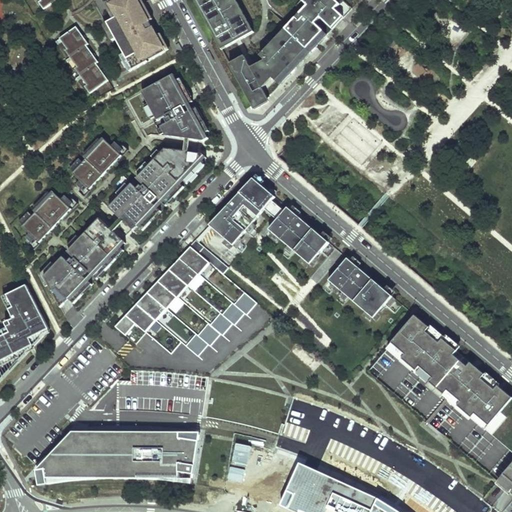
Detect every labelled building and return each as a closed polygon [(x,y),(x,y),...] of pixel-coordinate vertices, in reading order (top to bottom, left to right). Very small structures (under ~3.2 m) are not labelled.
[(40,0),(42,2),(40,3),(45,10),(58,0),(40,0)] [(111,0),(108,2),(117,18),(129,11),(127,7),(138,1),(137,0),(111,0)] [(201,0),(196,3),(207,22),(211,19),(214,26),(210,28),(215,36),(219,34),(227,48),(254,32),(236,0),(235,0),(232,2),(230,0),(201,0)] [(245,57),(230,65),(235,75),(240,72),(244,80),(240,83),(253,106),(260,107),(268,98),(260,83),(268,75),(280,86),(352,9),(342,0),(302,0),(297,7),(302,12),(260,57),(264,60),(265,61),(252,68),(245,57)] [(117,18),(107,23),(133,71),(167,53),(150,22),(147,23),(145,19),(148,18),(138,1),(127,7),(129,11),(117,18)] [(77,27),(61,39),(68,50),(66,51),(78,68),(76,69),(88,86),(86,87),(91,94),(110,81),(98,64),(100,63),(88,46),(90,45),(77,27)] [(219,34),(215,36),(222,50),(227,48),(219,34)] [(240,72),(235,75),(240,83),(244,80),(240,72)] [(260,83),(268,98),(280,86),(268,75),(260,83)] [(171,76),(142,93),(158,121),(155,123),(159,130),(162,128),(167,137),(204,141),(206,140),(203,135),(210,131),(197,108),(187,113),(184,107),(193,102),(181,79),(175,82),(171,76)] [(105,140),(73,174),(81,181),(77,185),(78,186),(82,182),(85,185),(84,185),(87,189),(88,188),(90,189),(122,156),(120,154),(121,153),(118,150),(117,151),(113,148),(117,144),(116,143),(112,147),(105,140)] [(117,144),(113,148),(117,151),(118,150),(121,153),(124,156),(129,150),(123,146),(121,148),(117,144)] [(165,149),(159,156),(163,160),(172,150),(165,149)] [(132,184),(109,208),(134,231),(138,226),(143,231),(162,212),(153,204),(158,199),(166,206),(185,187),(180,182),(182,180),(187,184),(206,165),(201,160),(205,156),(202,153),(172,150),(163,160),(159,156),(137,179),(135,177),(130,182),(132,184)] [(253,180),(209,227),(233,248),(265,211),(273,218),(280,209),(272,203),(275,199),(253,180)] [(82,182),(78,186),(82,189),(80,192),(85,197),(90,191),(87,189),(84,185),(85,185),(82,182)] [(55,193),(23,227),(31,234),(27,238),(28,239),(32,235),(35,238),(34,239),(37,242),(38,241),(40,243),(72,209),(70,207),(71,207),(68,203),(67,205),(63,201),(67,197),(66,196),(62,200),(55,193)] [(67,197),(63,201),(67,205),(68,203),(74,209),(79,204),(73,199),(71,201),(67,197)] [(284,213),(277,222),(269,231),(310,267),(329,244),(302,221),(287,209),(284,213)] [(280,209),(273,218),(277,222),(284,213),(280,209)] [(63,258),(45,277),(61,308),(69,299),(74,304),(93,285),(85,277),(89,272),(97,280),(125,251),(119,246),(124,241),(100,219),(68,252),(66,250),(61,256),(63,258)] [(32,235),(28,239),(32,243),(30,245),(35,250),(40,245),(37,242),(34,239),(35,238),(32,235)] [(228,269),(195,240),(190,246),(194,250),(210,264),(223,275),(228,269)] [(194,250),(190,246),(185,250),(190,254),(194,250)] [(210,264),(194,250),(190,254),(185,250),(180,257),(183,260),(200,275),(210,264)] [(363,272),(348,259),(329,281),(374,319),(393,297),(363,272)] [(176,262),(169,269),(172,272),(189,286),(190,287),(200,275),(183,260),(179,265),(176,262)] [(165,274),(159,281),(162,283),(179,298),(189,286),(172,272),(169,276),(165,274)] [(155,286),(149,293),(151,295),(167,309),(168,310),(179,298),(162,283),(158,288),(155,286)] [(24,327),(0,338),(0,370),(2,370),(0,366),(0,363),(34,346),(31,340),(50,330),(27,286),(4,298),(13,317),(17,315),(24,327)] [(258,304),(245,293),(235,305),(246,314),(248,315),(258,304)] [(145,297),(138,304),(157,321),(167,309),(151,295),(147,299),(145,297)] [(233,303),(223,315),(234,324),(236,326),(246,314),(235,305),(233,303)] [(123,321),(118,328),(137,344),(157,321),(138,304),(128,317),(130,318),(125,323),(123,321)] [(221,313),(211,325),(222,334),(223,336),(234,324),(223,315),(221,313)] [(13,326),(0,332),(0,338),(24,327),(17,315),(13,317),(14,319),(10,321),(13,326)] [(511,397),(478,369),(477,370),(474,367),(464,358),(465,357),(416,315),(389,347),(511,451),(511,465),(499,481),(511,492),(511,397)] [(209,324),(199,336),(209,345),(211,346),(222,334),(211,325),(209,324)] [(0,366),(2,370),(0,370),(0,383),(50,330),(31,340),(34,346),(0,363),(0,366)] [(199,336),(197,334),(187,346),(199,357),(209,345),(199,336)] [(73,432),(37,470),(45,469),(47,478),(180,479),(179,472),(194,474),(199,442),(179,439),(179,432),(73,432)]
